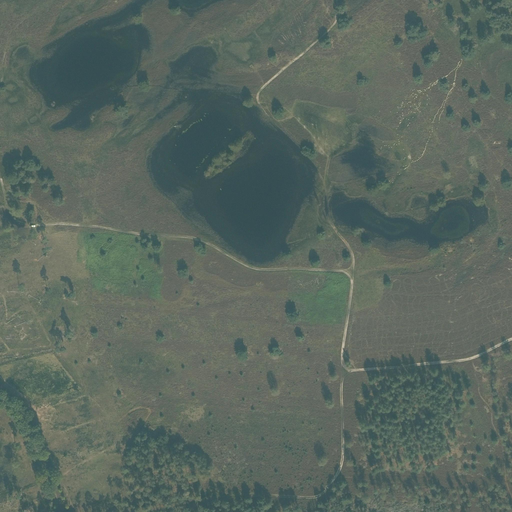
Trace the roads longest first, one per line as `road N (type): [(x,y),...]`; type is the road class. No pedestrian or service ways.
road 1 (track): [(353,271),(256,268),(194,238),(19,224),(8,213),(0,177)]
road 2 (track): [(336,0),(336,21),(257,100),(322,179),(325,208),(351,249),(353,271)]
road 3 (track): [(341,370),(342,454),(317,497),(235,495),(144,511)]
road 4 (track): [(511,339),(464,360),(341,370)]
road 5 (track): [(0,397),(26,422),(64,511)]
